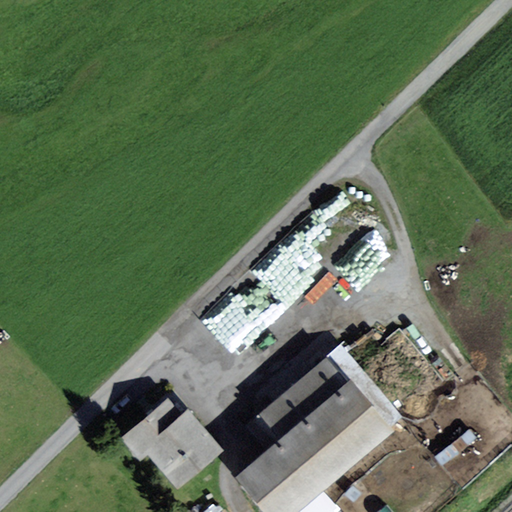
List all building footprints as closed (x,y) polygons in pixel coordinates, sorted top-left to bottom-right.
[(325,357),(261,411),(284,438),(348,384),(325,357)] [(238,477),(267,511),(295,511),(321,491),(394,429),(353,380),(348,384),(284,438),(238,477)] [(140,459),(145,453),(184,417),(165,398),(121,440),(140,459)] [(189,412),(184,417),(145,453),(181,491),(225,450),(189,412)] [(321,491),(295,511),(332,511),(336,509),(321,491)]
